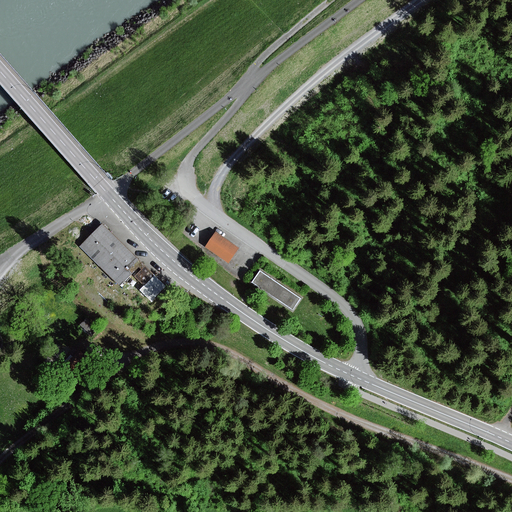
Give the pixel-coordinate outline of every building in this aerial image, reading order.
[(145,266),(101,223),(79,246),(120,286),(138,267),(141,270),(145,266)] [(243,247),(220,231),(208,247),(231,264),(243,247)] [(155,276),(145,266),(141,270),(134,277),(144,287),(155,276)] [(296,310),(305,297),(263,269),(254,281),(296,310)] [(101,329),(89,319),(84,324),(96,334),(101,329)] [(97,366),(83,352),(66,369),(81,383),(97,366)]
